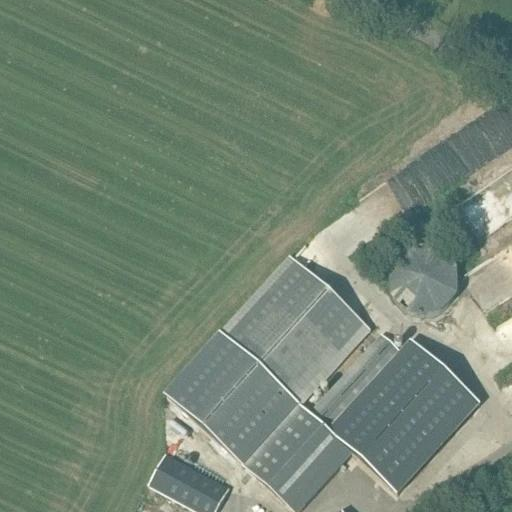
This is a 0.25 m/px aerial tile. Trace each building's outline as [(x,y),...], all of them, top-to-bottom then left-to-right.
[(511,143),(497,161),(502,166),(508,160),(511,163),(511,143)] [(511,245),(460,278),(481,312),(511,292),(511,245)] [(390,299),(411,318),(438,318),(458,297),(457,270),(437,251),(409,251),(389,272),(390,299)] [(302,410),(371,335),(290,260),(221,336),(302,410)] [(511,317),(494,330),(511,355),(511,317)] [(290,511),(297,511),(346,452),(221,336),(165,399),(290,511)] [(385,341),(358,371),(326,406),(312,421),(329,436),(335,429),(337,432),(331,438),(346,452),(397,498),(479,408),(465,395),(413,349),(377,388),(375,387),(402,358),(385,341)] [(166,459),(149,490),(189,511),(218,511),(229,493),(166,459)]
